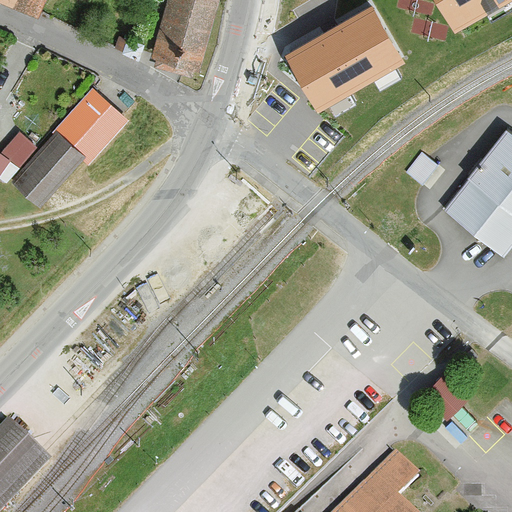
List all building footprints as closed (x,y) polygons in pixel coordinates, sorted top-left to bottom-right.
[(13,0),(39,10),(42,0),(13,0)] [(194,67),(199,68),(219,1),(216,0),(167,0),(152,54),(158,56),(155,65),(192,76),(194,67)] [(443,0),(456,22),(493,0),(443,0)] [(405,57),(372,1),(286,51),(319,107),(405,57)] [(95,85),(57,128),(85,153),(90,158),(128,115),(95,85)] [(447,207),(505,253),(511,244),(511,130),(507,127),(468,174),(471,177),(447,207)] [(85,153),(57,128),(11,179),(40,205),(85,153)] [(438,164),(422,150),(406,169),(422,183),(438,164)] [(0,151),(0,170),(9,160),(0,151)] [(445,370),(424,392),(449,416),(471,394),(445,370)] [(8,420),(0,428),(0,511),(50,461),(41,452),(8,420)] [(412,511),(396,496),(419,474),(396,451),(334,511),(412,511)]
